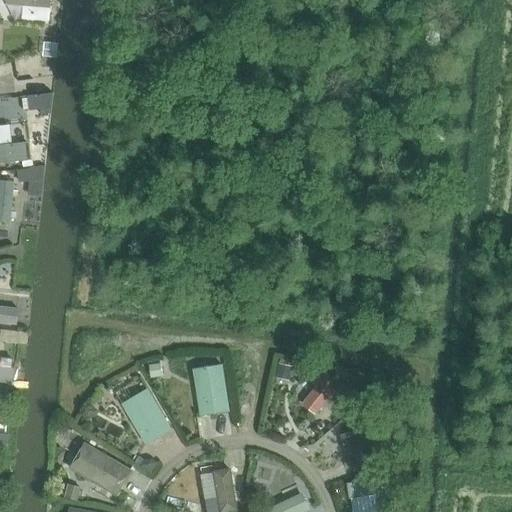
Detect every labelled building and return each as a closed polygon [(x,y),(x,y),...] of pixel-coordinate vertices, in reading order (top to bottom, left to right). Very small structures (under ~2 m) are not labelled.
[(54,94),(29,96),(29,98),(30,110),(30,111),(41,110),(42,115),(52,114),(54,94)] [(0,163),(32,160),(30,142),(13,144),(1,146),(0,140),(0,163)] [(45,167),(19,170),(21,181),(32,180),(30,195),(42,196),(45,167)] [(0,181),(0,185),(0,221),(12,222),(16,182),(0,181)] [(0,306),(0,322),(18,325),(19,308),(0,306)] [(160,359),(149,361),(152,378),(163,376),(160,359)] [(280,364),(278,374),(290,376),(292,367),(280,364)] [(208,386),(197,388),(201,415),(230,411),(223,365),(206,368),(208,386)] [(317,387),(304,403),(317,414),(330,398),(340,406),(351,393),(317,365),(306,379),(317,387)] [(0,382),(13,383),(15,369),(12,369),(0,367),(0,382)] [(149,390),(124,405),(147,444),(172,429),(149,390)] [(383,423),(342,435),(347,452),(373,444),(377,459),(392,455),(383,423)] [(0,434),(0,452),(9,453),(11,435),(0,434)] [(96,450),(82,475),(103,487),(104,486),(110,490),(109,491),(117,496),(132,470),(96,450)] [(146,460),(142,466),(152,472),(158,463),(152,459),(146,460)] [(219,499),(206,501),(208,511),(229,511),(238,510),(231,470),(214,473),(219,499)] [(394,511),(389,478),(350,483),(352,499),(377,495),(380,511),(394,511)] [(69,485),(66,497),(78,500),(81,492),(81,488),(69,485)] [(247,490),(246,502),(258,503),(259,491),(247,490)] [(81,492),(78,500),(85,501),(87,493),(81,492)] [(302,495),(264,511),(305,511),(309,510),(307,505),(305,500),(302,495)]
